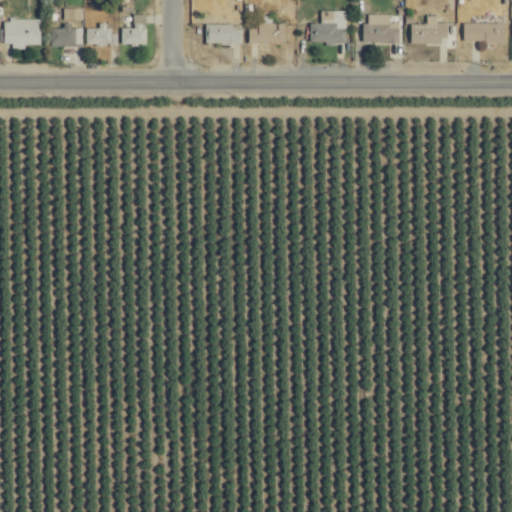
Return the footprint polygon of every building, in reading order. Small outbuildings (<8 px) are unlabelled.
[(342,44),(342,11),(316,11),(316,23),(306,23),(306,44),(342,44)] [(361,43),(395,43),(395,23),(387,23),(387,15),(361,15),(361,43)] [(444,23),(432,23),(432,16),(423,16),(423,24),(405,24),(405,44),(444,44),(444,23)] [(256,29),(244,29),(244,43),(282,43),(282,24),(266,24),(266,18),(256,18),(256,29)] [(0,45),(37,45),(37,19),(0,19),(0,45)] [(142,45),(142,20),(131,20),(131,27),(117,27),(117,45),(142,45)] [(459,23),(459,43),(509,43),(509,23),(459,23)] [(201,44),(238,44),(238,24),(201,24),(201,44)] [(48,47),(78,47),(78,27),(48,27),(48,47)] [(82,45),(107,45),(107,27),(82,27),(82,45)]
